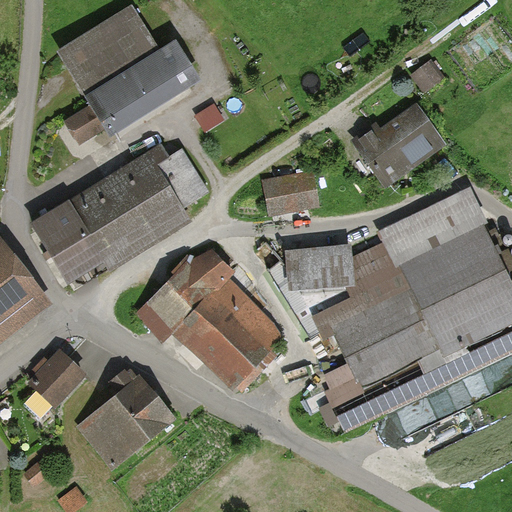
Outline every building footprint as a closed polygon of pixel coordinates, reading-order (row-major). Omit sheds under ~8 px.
[(138,8),(65,59),(96,103),(67,123),(85,150),(114,129),(121,139),(194,88),(138,8)] [(453,78),(440,61),(424,74),(437,91),(453,78)] [(199,112),(207,127),(226,117),(218,102),(199,112)] [(457,142),(428,103),(372,145),(401,183),(457,142)] [(196,207),(220,191),(185,138),(174,145),(169,138),(39,222),(79,285),(115,261),(122,272),(203,219),(196,207)] [(317,170),(271,179),(278,212),(323,204),(317,170)] [(511,252),(479,190),(385,232),(388,245),(362,258),(362,244),(294,253),(296,294),(354,286),(359,298),(326,314),(353,360),(323,377),(341,413),(423,366),(431,379),(511,336),(511,252)] [(0,354),(63,308),(1,225),(0,225),(0,354)] [(209,239),(137,317),(168,346),(181,332),(244,390),(293,337),(232,280),(242,270),(209,239)] [(53,385),(47,392),(69,410),(99,375),(68,349),(44,378),(53,385)] [(188,425),(149,376),(82,428),(121,477),(188,425)] [(23,401),(42,420),(58,404),(39,386),(23,401)]
